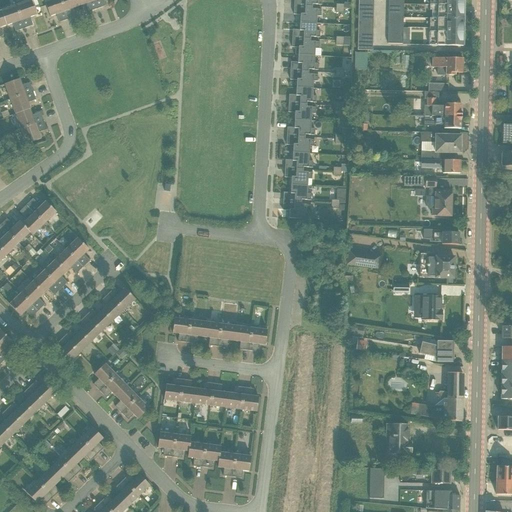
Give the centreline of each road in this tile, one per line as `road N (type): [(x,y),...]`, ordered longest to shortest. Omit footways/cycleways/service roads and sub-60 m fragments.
road 1 (primary): [(472,511),(484,0)]
road 2 (residential): [(266,0),(256,239)]
road 3 (residential): [(0,199),(67,148),(42,54)]
road 4 (residential): [(256,239),(284,242),(291,252),(276,374)]
road 5 (unknown): [(483,50),(376,46),(372,0)]
road 6 (residential): [(276,374),(256,511)]
road 7 (residential): [(38,353),(129,447)]
